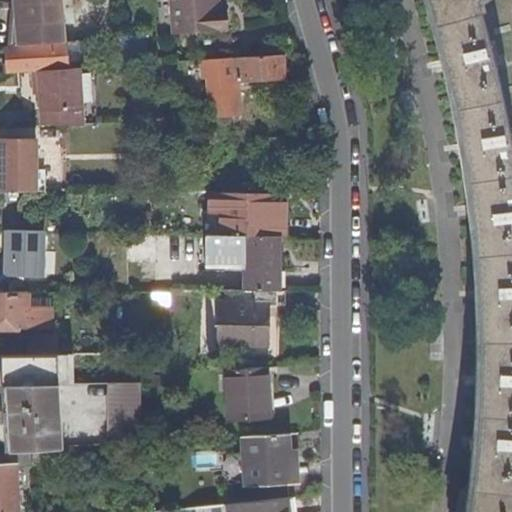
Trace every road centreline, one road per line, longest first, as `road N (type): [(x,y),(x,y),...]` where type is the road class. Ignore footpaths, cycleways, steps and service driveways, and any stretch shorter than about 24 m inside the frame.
road 1 (residential): [(400,0),(437,143),(451,255),(453,444),(441,511)]
road 2 (residential): [(338,511),(338,142),(305,0)]
